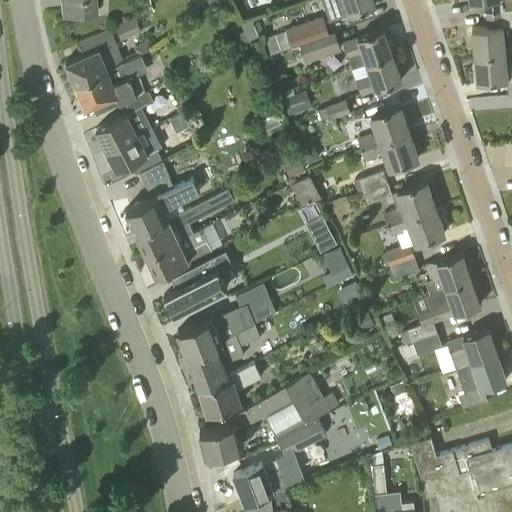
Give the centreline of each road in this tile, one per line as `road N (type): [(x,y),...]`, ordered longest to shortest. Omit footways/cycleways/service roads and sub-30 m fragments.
road 1 (unclassified): [(178,511),(155,395),(37,61),(24,0)]
road 2 (secondary): [(77,511),(0,66)]
road 3 (residential): [(511,300),(409,0)]
road 4 (secondary): [(0,229),(47,511)]
